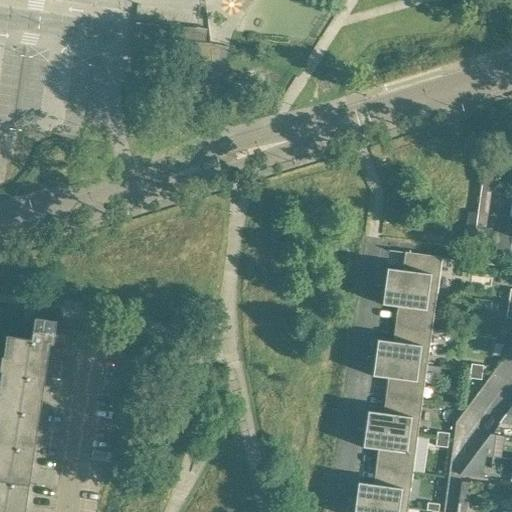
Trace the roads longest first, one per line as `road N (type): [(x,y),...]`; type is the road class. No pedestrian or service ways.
road 1 (unclassified): [(511,72),(0,228)]
road 2 (residential): [(337,511),(372,231)]
road 3 (unclassified): [(64,511),(91,334)]
